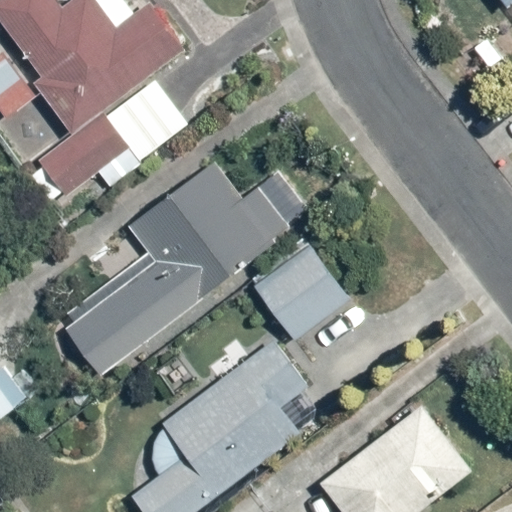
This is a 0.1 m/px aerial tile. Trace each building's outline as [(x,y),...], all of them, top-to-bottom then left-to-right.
[(0,0),(0,22),(17,45),(5,53),(0,57),(0,110),(6,119),(40,92),(71,133),(28,165),(58,204),(100,171),(109,182),(187,121),(150,73),(183,48),(147,2),(134,12),(124,0),(0,0)] [(511,0),(500,0),(507,8),(511,3),(511,0)] [(167,196),(133,222),(159,256),(64,330),(100,376),(239,267),(296,223),(312,210),(276,165),(241,192),(215,158),(167,196)] [(311,242),(254,286),(298,342),(354,298),(311,242)] [(143,511),(193,511),(215,496),(301,432),(280,404),(307,385),(273,339),(160,422),(185,456),(132,495),(143,511)] [(0,367),(0,417),(24,398),(0,367)] [(415,511),(471,469),(421,405),(321,482),(343,511),(415,511)]
